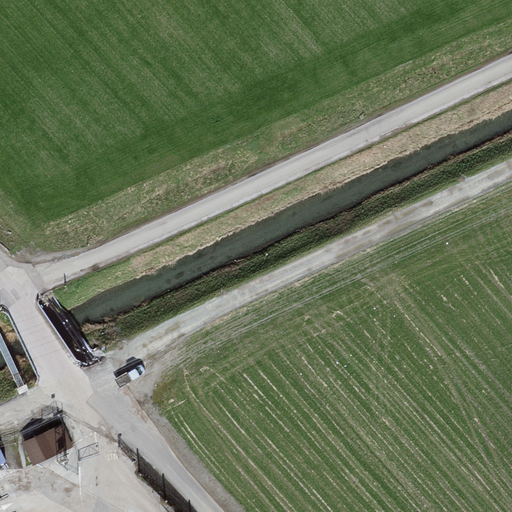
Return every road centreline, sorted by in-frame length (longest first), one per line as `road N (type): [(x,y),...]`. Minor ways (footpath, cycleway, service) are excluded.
road 1 (track): [(511,64),(115,253),(1,283)]
road 2 (track): [(511,176),(152,343),(89,396)]
